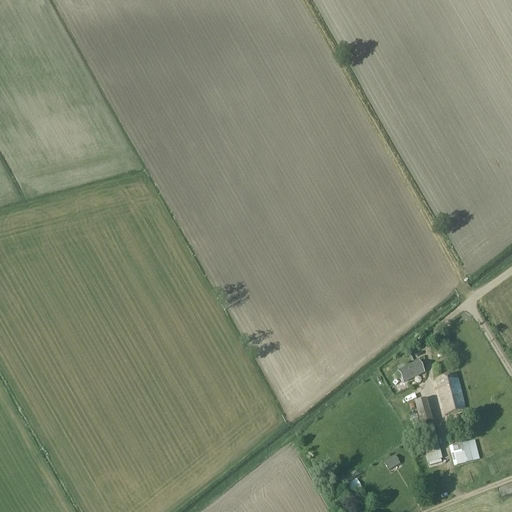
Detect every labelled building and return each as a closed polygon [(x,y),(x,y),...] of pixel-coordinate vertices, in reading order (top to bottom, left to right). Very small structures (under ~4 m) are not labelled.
[(424,373),(418,362),(398,372),(403,383),(424,373)] [(465,411),(456,376),(436,381),(444,416),(465,411)] [(408,406),(414,430),(427,426),(421,402),(408,406)] [(461,464),(476,460),(471,440),(456,444),(461,464)] [(395,457),(385,463),(389,470),(399,464),(395,457)] [(361,488),(356,480),(348,485),(352,493),(361,488)] [(511,494),(511,484),(498,490),(502,498),(511,494)]
